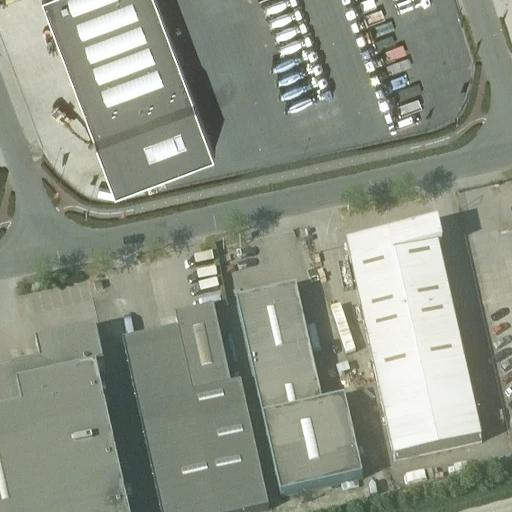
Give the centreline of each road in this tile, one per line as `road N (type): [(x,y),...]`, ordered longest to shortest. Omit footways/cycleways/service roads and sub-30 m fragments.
road 1 (unclassified): [(51,258),(511,159)]
road 2 (unclassified): [(0,109),(51,258)]
